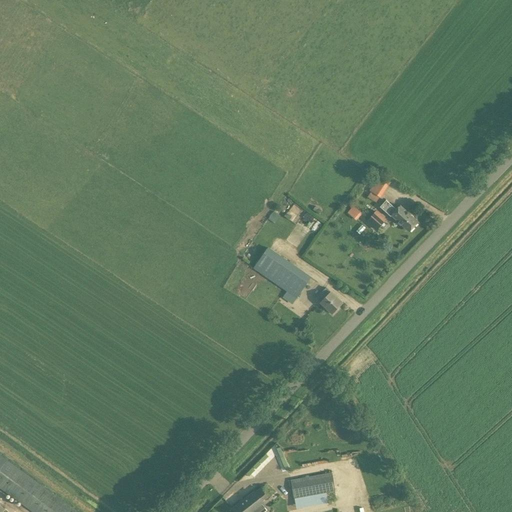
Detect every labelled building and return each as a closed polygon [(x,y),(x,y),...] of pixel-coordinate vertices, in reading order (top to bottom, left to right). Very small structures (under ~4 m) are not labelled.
[(381,198),(391,182),(382,176),(374,188),(371,192),(381,198)] [(390,215),(391,216),(409,232),(418,223),(408,213),(400,206),(397,210),(386,200),(380,208),(389,216),(390,215)] [(357,220),(363,213),(355,205),(349,212),(357,220)] [(385,221),(375,212),(367,222),(376,230),(385,221)] [(268,248),(254,269),(285,291),(297,299),(311,278),(268,248)] [(343,303),(331,292),(326,287),(315,298),(321,303),(332,315),(343,303)] [(78,511),(0,455),(0,488),(32,511),(78,511)] [(332,474),(291,481),(294,499),(335,491),(332,474)] [(260,487),(254,492),(232,509),(234,511),(266,511),(268,511),(261,502),(267,497),(260,487)]
